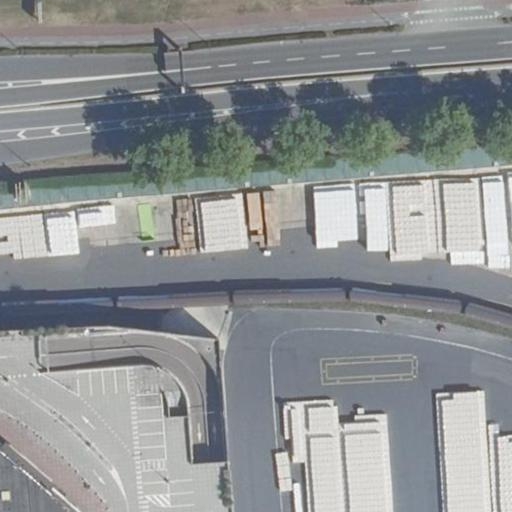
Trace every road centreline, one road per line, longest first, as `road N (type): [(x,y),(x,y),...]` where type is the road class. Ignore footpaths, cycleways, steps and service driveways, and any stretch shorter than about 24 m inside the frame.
road 1 (primary): [(511,47),(0,97)]
road 2 (primary): [(511,37),(0,68)]
road 3 (primary): [(0,151),(362,98)]
road 4 (primary): [(0,120),(362,98)]
road 5 (unknown): [(24,356),(154,359),(198,377),(214,412),(221,511)]
